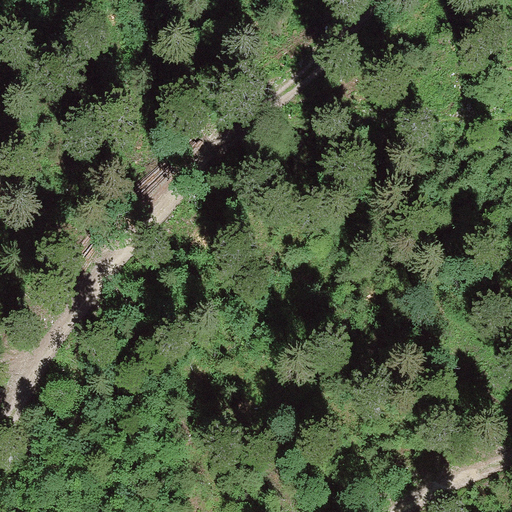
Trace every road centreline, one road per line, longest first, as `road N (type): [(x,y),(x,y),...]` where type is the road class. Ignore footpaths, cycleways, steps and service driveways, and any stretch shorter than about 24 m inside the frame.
road 1 (track): [(367,0),(248,141),(93,297),(0,434)]
road 2 (track): [(384,511),(511,434)]
